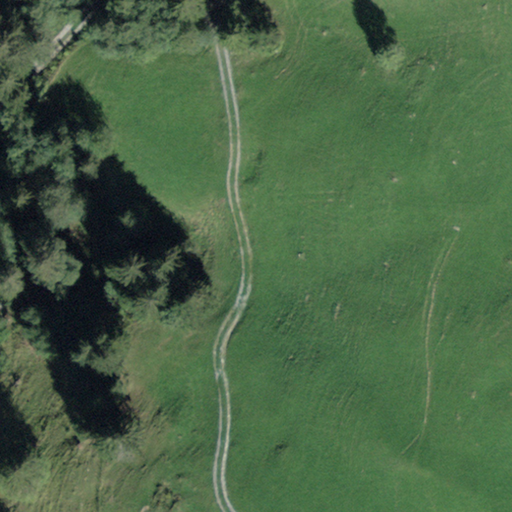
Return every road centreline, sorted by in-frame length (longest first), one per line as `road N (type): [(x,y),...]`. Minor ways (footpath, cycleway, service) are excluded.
road 1 (track): [(229,511),(219,478),(226,421),(219,353),(247,292),(248,269),(234,196),(236,134),(212,0)]
road 2 (track): [(0,116),(96,0)]
